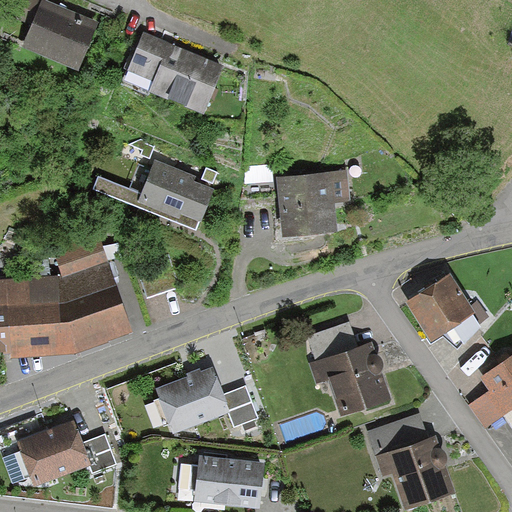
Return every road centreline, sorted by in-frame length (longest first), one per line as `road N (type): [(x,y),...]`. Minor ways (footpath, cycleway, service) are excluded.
road 1 (residential): [(366,265),(0,403)]
road 2 (residential): [(511,483),(375,293),(366,265)]
road 3 (residential): [(493,235),(366,265)]
